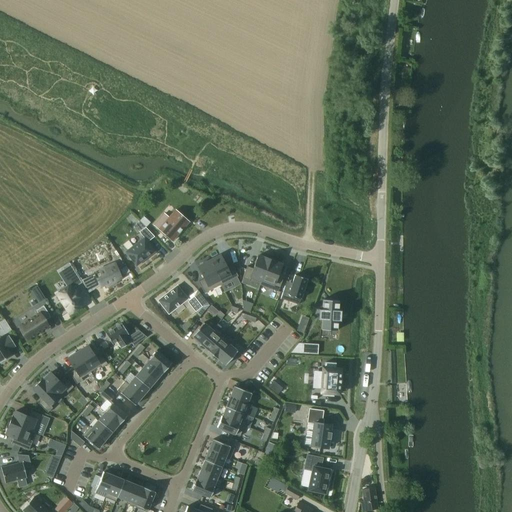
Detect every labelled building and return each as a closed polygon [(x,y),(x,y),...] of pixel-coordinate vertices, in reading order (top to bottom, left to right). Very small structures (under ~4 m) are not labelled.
[(175,211),(159,230),(172,241),(189,222),(175,211)] [(143,217),(140,221),(146,227),(150,223),(143,217)] [(144,238),(125,252),(136,267),(155,252),(148,242),(154,237),(146,228),(140,233),(144,238)] [(220,256),(209,261),(219,281),(221,285),(231,280),(238,277),(232,265),(226,268),(220,256)] [(262,281),(270,260),(264,257),(264,258),(258,256),(253,269),(247,267),(242,279),(249,281),(250,279),(261,283),(262,281)] [(276,262),(270,260),(262,281),(261,283),(260,286),(271,290),(278,292),(282,280),(276,278),(281,265),(276,263),(276,262)] [(219,281),(209,261),(207,262),(206,261),(199,264),(200,266),(198,267),(204,279),(198,282),(204,294),(211,290),(221,285),(219,281)] [(129,272),(130,272),(125,264),(118,269),(115,262),(98,269),(99,273),(94,275),(100,288),(105,286),(107,289),(122,279),(120,274),(127,270),(129,272)] [(68,287),(57,294),(70,314),(78,309),(77,308),(82,305),(78,298),(80,297),(76,291),(74,292),(72,288),(82,282),(71,265),(63,270),(71,283),(69,285),(70,286),(68,287)] [(305,279),(305,277),(298,274),(297,276),(295,275),(290,288),(285,286),(280,299),(298,305),(307,279),(305,279)] [(187,299),(177,286),(158,300),(168,314),(187,299)] [(194,297),(187,302),(195,312),(202,307),(194,297)] [(322,300),(322,310),(318,310),(319,311),(319,318),(318,318),(318,320),(321,320),(321,330),(337,331),(337,321),(340,321),(339,320),(337,319),(338,312),(340,312),(341,311),(338,311),(338,301),(322,300)] [(252,312),(253,302),(245,301),(243,310),(252,312)] [(19,327),(27,339),(48,327),(44,321),(51,317),(44,306),(36,311),(38,315),(19,327)] [(11,331),(4,319),(0,322),(0,323),(6,334),(11,331)] [(200,344),(212,330),(203,323),(191,337),(200,344)] [(117,341),(121,349),(130,343),(125,336),(128,334),(122,324),(106,334),(112,344),(117,341)] [(212,330),(200,344),(208,351),(220,337),(223,333),(225,331),(217,324),(212,330)] [(297,331),(303,333),(305,328),(299,325),(297,331)] [(146,337),(139,331),(128,337),(134,347),(138,343),(146,337)] [(208,351),(217,359),(217,358),(228,344),(229,344),(232,341),(223,333),(220,337),(208,351)] [(0,337),(0,362),(12,356),(8,350),(15,346),(9,336),(2,340),(0,337)] [(318,354),(318,344),(302,343),(302,354),(318,354)] [(228,344),(217,358),(225,365),(237,351),(229,344),(228,344)] [(141,345),(136,350),(140,353),(145,348),(141,345)] [(87,346),(78,352),(90,372),(100,366),(101,368),(107,364),(100,354),(95,357),(87,346)] [(136,358),(140,353),(136,350),(132,355),(136,358)] [(163,372),(163,373),(171,363),(156,351),(148,360),(149,361),(149,360),(163,372)] [(90,372),(78,352),(76,353),(75,352),(69,356),(69,357),(68,359),(75,370),(69,373),(76,384),(82,380),(81,378),(90,372)] [(142,368),(156,380),(163,372),(149,360),(149,361),(148,361),(142,368)] [(122,366),(126,369),(131,364),(127,361),(122,366)] [(343,386),(343,378),(340,378),(341,369),(335,368),(335,364),(324,363),(324,367),(322,367),(320,393),(322,393),(322,396),(333,396),(333,394),(339,394),(340,385),(343,386)] [(126,369),(122,366),(118,371),(122,374),(126,369)] [(156,380),(142,368),(135,377),(149,389),(156,380)] [(42,381),(57,396),(59,398),(60,400),(68,392),(73,387),(64,378),(59,382),(50,373),(42,381)] [(128,385),(142,397),(149,389),(135,377),(128,385)] [(42,381),(41,380),(33,389),(43,399),(38,404),(47,413),(52,408),(51,406),(59,398),(57,396),(42,381)] [(106,381),(102,386),(106,389),(110,384),(106,381)] [(117,390),(135,405),(142,397),(128,385),(125,382),(117,390)] [(98,391),(101,394),(106,389),(102,386),(98,391)] [(230,397),(247,404),(247,403),(251,393),(234,386),(230,397)] [(109,402),(114,396),(106,389),(101,394),(101,395),(109,402)] [(226,407),(247,415),(251,405),(247,403),(247,404),(230,397),(226,407)] [(119,424),(119,425),(127,415),(112,403),(104,412),(105,412),(119,424)] [(285,411),(295,412),(296,405),(286,403),(285,411)] [(90,405),(85,410),(89,413),(93,408),(90,405)] [(222,417),(243,426),(243,425),(247,415),(226,407),(222,416),(222,417)] [(311,446),(327,449),(329,439),(330,439),(330,433),(331,425),(321,424),(323,411),(309,409),(307,423),(314,423),(311,446)] [(35,433),(43,416),(31,411),(28,417),(15,411),(13,417),(12,417),(10,423),(35,433)] [(98,420),(112,432),(118,425),(119,424),(105,412),(98,420)] [(217,428),(239,437),(244,425),(243,425),(243,426),(222,417),(222,416),(221,416),(217,428)] [(91,429),(105,440),(112,432),(98,420),(91,428),(91,429)] [(28,451),(35,433),(10,423),(8,429),(6,435),(14,438),(11,444),(14,445),(19,447),(28,451)] [(82,436),(98,449),(105,440),(91,429),(91,428),(89,427),(82,436)] [(80,439),(76,444),(81,448),(85,443),(80,439)] [(212,439),(208,450),(225,457),(230,458),(234,448),(229,446),(212,439)] [(270,442),(266,453),(272,455),(276,444),(270,442)] [(61,456),(66,446),(61,444),(56,456),(61,456)] [(225,457),(208,450),(204,460),(221,467),(225,457)] [(19,463),(1,468),(5,483),(17,480),(18,488),(27,485),(25,478),(26,478),(24,468),(31,466),(28,456),(17,455),(19,463)] [(45,474),(53,477),(61,456),(56,456),(53,455),(45,474)] [(308,490),(325,494),(330,470),(328,469),(328,470),(320,468),(322,458),(307,455),(304,470),(312,471),(308,490)] [(221,467),(204,460),(200,470),(217,477),(219,477),(223,467),(221,467)] [(217,477),(200,470),(196,479),(196,480),(213,487),(213,486),(217,477)] [(105,498),(114,476),(103,472),(101,478),(96,489),(95,493),(105,498)] [(96,489),(101,478),(95,475),(90,487),(96,489)] [(105,498),(115,502),(117,497),(124,480),(114,476),(105,498)] [(287,487),(272,478),(267,487),(277,493),(279,489),(285,492),(284,493),(297,501),(301,493),(288,485),(287,487)] [(213,487),(196,480),(196,479),(195,479),(191,490),(209,498),(214,486),(213,486),(213,487)] [(126,501),(127,501),(134,484),(124,480),(117,497),(126,501)] [(136,507),(144,488),(143,488),(134,484),(127,501),(126,501),(126,503),(136,507)] [(135,508),(145,511),(146,511),(155,492),(144,487),(143,488),(144,488),(136,507),(135,508)] [(362,490),(364,502),(361,502),(363,511),(377,509),(374,488),(362,490)] [(24,511),(49,511),(33,497),(22,510),(24,511)] [(72,503),(66,498),(62,502),(68,508),(72,503)] [(311,511),(313,509),(300,502),(297,507),(296,507),(294,511),(311,511)] [(74,503),(69,508),(72,511),(74,511),(79,507),(74,503)]
